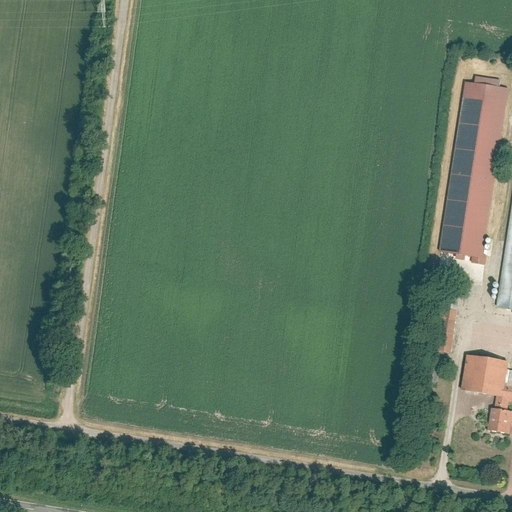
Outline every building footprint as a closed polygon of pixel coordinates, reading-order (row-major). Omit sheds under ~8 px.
[(465,85),(438,253),(483,260),(510,92),(465,85)] [(511,199),(494,309),(511,312),(511,199)] [(429,362),(449,365),(459,305),(439,302),(429,362)] [(504,365),(465,358),(459,395),(498,401),(504,365)] [(511,388),(502,387),(500,403),(511,404),(511,388)] [(507,413),(486,410),(482,433),(503,436),(507,413)]
